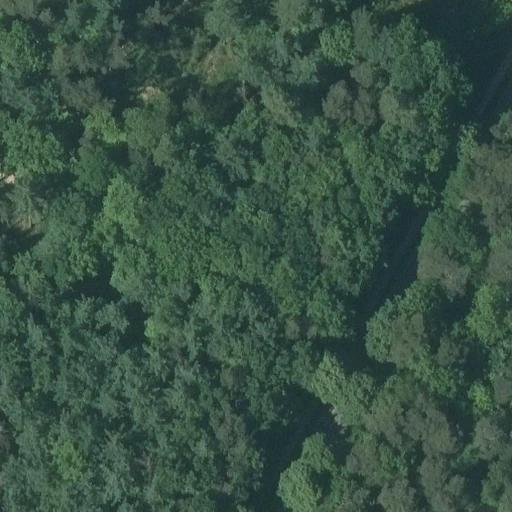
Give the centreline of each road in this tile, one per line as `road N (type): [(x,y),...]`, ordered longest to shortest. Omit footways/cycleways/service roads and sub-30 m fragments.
road 1 (secondary): [(281,511),(511,104)]
road 2 (track): [(0,175),(360,369)]
road 3 (track): [(360,369),(511,447)]
